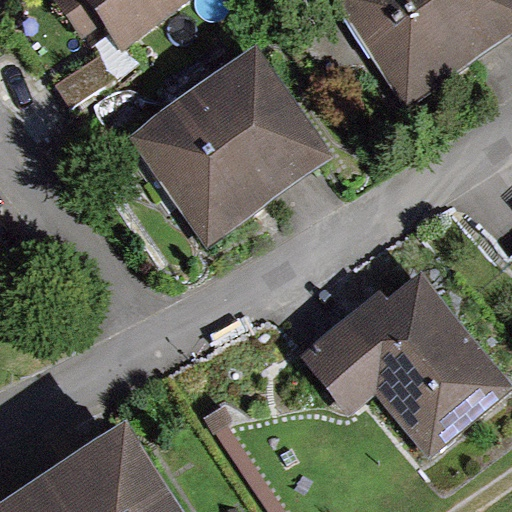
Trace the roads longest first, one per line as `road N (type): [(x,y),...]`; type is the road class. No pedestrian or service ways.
road 1 (residential): [(152,348),(511,126)]
road 2 (residential): [(152,348),(107,270),(0,134)]
road 3 (residential): [(0,439),(152,348)]
